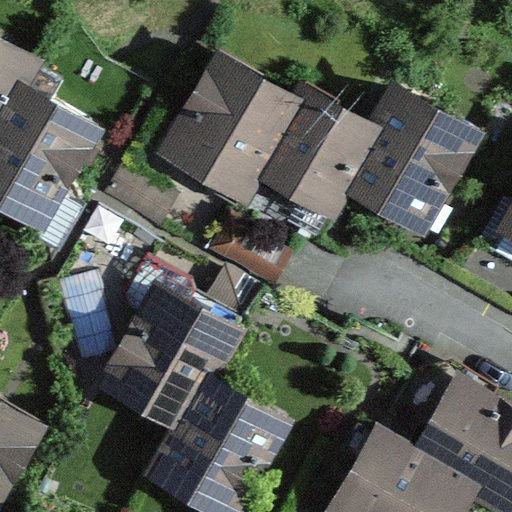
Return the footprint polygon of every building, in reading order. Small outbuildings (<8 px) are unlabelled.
[(0,82),(6,71),(18,78),(34,51),(0,31),(0,82)] [(248,168),(293,90),(283,84),(208,40),(146,144),(238,198),(254,171),(248,168)] [(374,119),(336,184),(341,187),(417,231),(479,124),(385,70),(361,112),(374,119)] [(0,205),(33,225),(93,121),(18,78),(6,71),(0,82),(0,205)] [(293,90),(248,168),(254,171),(326,213),(341,187),(336,184),(374,119),(361,112),(291,71),(283,84),(293,90)] [(161,219),(179,185),(124,154),(105,188),(161,219)] [(511,240),(511,180),(486,225),(511,240)] [(272,280),(294,240),(231,205),(208,245),(272,280)] [(207,369),(220,377),(247,329),(152,276),(92,383),(167,425),(173,429),(207,369)] [(472,478),(464,493),(496,511),(505,511),(511,500),(511,399),(447,363),(403,439),(472,478)] [(220,377),(207,369),(173,429),(167,425),(140,472),(210,511),(238,511),(292,418),(220,377)] [(0,399),(0,487),(39,422),(0,399)] [(453,511),(464,493),(472,478),(403,439),(364,417),(313,506),(323,511),(453,511)]
